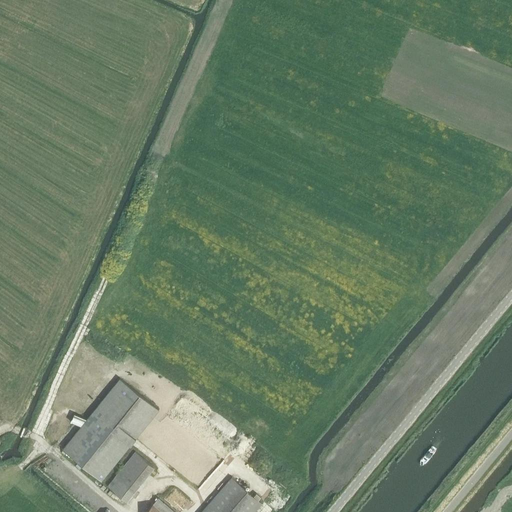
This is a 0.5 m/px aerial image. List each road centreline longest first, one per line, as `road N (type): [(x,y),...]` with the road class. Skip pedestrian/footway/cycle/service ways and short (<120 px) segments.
road 1 (track): [(34,437),(226,0)]
road 2 (unclassified): [(335,511),(511,299)]
